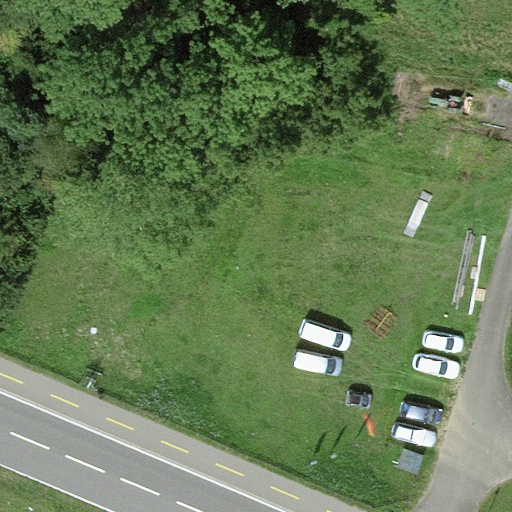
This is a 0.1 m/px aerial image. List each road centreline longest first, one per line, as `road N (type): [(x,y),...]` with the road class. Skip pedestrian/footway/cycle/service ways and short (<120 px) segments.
road 1 (unclassified): [(444,511),(511,277)]
road 2 (secondary): [(198,511),(0,428)]
